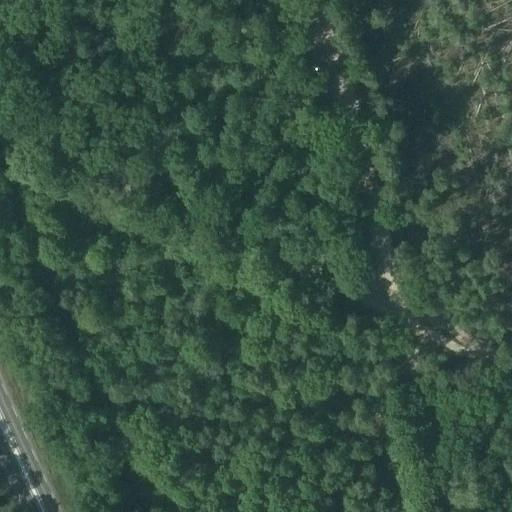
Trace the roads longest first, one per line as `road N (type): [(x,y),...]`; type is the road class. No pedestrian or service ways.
road 1 (track): [(410,322),(325,0)]
road 2 (track): [(410,322),(455,511)]
